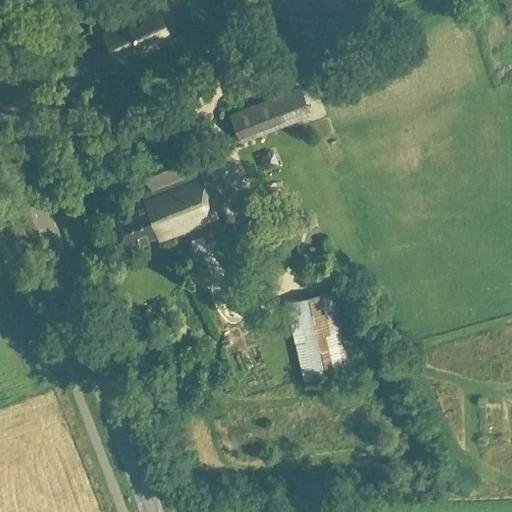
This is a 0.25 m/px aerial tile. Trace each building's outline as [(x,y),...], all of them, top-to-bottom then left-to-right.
[(133,14),(136,20),(105,34),(117,59),(152,43),(155,48),(172,40),(155,4),(133,14)] [(302,88),(233,114),(244,142),(313,116),(302,88)] [(203,177),(203,176),(187,135),(139,154),(153,191),(142,195),(144,200),(110,213),(124,249),(158,236),(160,241),(219,218),(203,177)] [(286,221),(270,226),(280,254),(296,249),(286,221)] [(334,365),(345,363),(332,288),(321,290),(334,365)] [(310,290),(311,306),(323,305),(322,290),(310,290)] [(288,296),(301,374),(321,371),(308,292),(288,296)]
